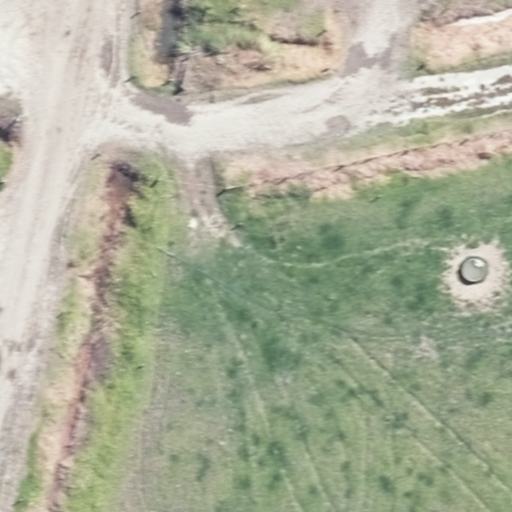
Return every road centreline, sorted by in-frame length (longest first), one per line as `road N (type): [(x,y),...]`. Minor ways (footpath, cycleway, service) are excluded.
road 1 (track): [(51,81),(174,118),(417,97),(511,76)]
road 2 (track): [(51,81),(0,309)]
